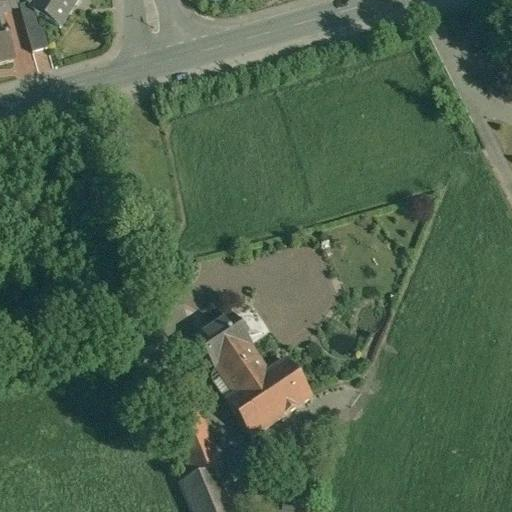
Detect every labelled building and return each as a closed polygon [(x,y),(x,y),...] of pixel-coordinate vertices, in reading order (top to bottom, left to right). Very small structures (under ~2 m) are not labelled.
[(77,0),(41,0),(35,11),(34,12),(60,29),(68,17),(67,16),(77,0)] [(37,29),(33,12),(34,12),(35,11),(26,6),(19,8),(32,54),(48,50),(43,32),(37,29)] [(0,26),(0,63),(13,60),(4,26),(2,26),(0,26)] [(250,347),(230,318),(195,342),(215,371),(216,371),(234,398),(268,375),(249,348),(250,347)] [(162,333),(128,347),(140,376),(174,363),(162,333)] [(234,398),(225,404),(251,441),(311,400),(286,363),(268,375),(234,398)] [(223,467),(199,407),(170,419),(194,479),(182,484),(193,511),(231,511),(215,471),(223,467)]
